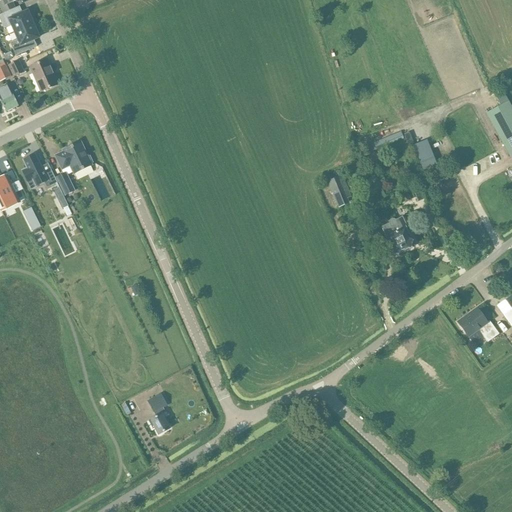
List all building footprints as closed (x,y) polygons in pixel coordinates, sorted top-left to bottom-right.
[(2,0),(3,1),(0,2),(0,5),(4,14),(13,10),(16,9),(13,3),(20,0),(2,0)] [(12,26),(15,33),(35,24),(31,15),(29,16),(28,12),(16,17),(13,10),(4,14),(0,15),(0,19),(4,29),(12,26)] [(35,24),(15,33),(18,40),(11,44),(16,57),(30,51),(27,44),(39,38),(38,35),(39,34),(35,24)] [(47,60),(30,68),(41,92),(58,85),(47,60)] [(18,62),(10,66),(14,77),(23,72),(18,62)] [(0,81),(11,77),(6,66),(0,68),(0,81)] [(11,92),(8,85),(0,89),(0,100),(0,101),(6,112),(18,106),(12,93),(12,92),(11,92)] [(510,158),(511,156),(511,107),(509,102),(504,93),(496,97),(500,106),(486,114),(510,158)] [(380,141),(377,142),(382,153),(406,143),(402,134),(383,142),(382,140),(380,141)] [(427,140),(413,146),(426,178),(444,170),(442,164),(437,165),(435,161),(427,140)] [(81,146),(76,145),(76,144),(62,151),(63,152),(55,156),(62,170),(70,166),(74,175),(92,166),(91,164),(93,163),(89,157),(88,158),(82,146),(81,146)] [(41,168),(34,156),(24,161),(28,169),(23,171),(28,182),(33,180),(36,186),(44,182),(47,187),(57,183),(48,165),(41,168)] [(369,160),(371,165),(379,162),(376,156),(369,160)] [(65,196),(74,191),(65,173),(56,178),(65,196)] [(7,176),(0,179),(0,202),(4,211),(20,203),(15,193),(22,190),(19,182),(12,185),(7,176)] [(333,194),(338,209),(349,204),(347,199),(351,198),(343,176),(327,183),(332,195),(333,194)] [(398,194),(403,204),(411,201),(405,190),(398,194)] [(399,245),(402,251),(408,248),(410,249),(412,241),(411,241),(405,228),(407,227),(402,217),(396,221),(395,220),(400,230),(395,233),(400,244),(399,245)] [(400,230),(395,220),(394,220),(392,219),(390,220),(389,222),(389,224),(381,228),(386,238),(394,255),(402,251),(399,245),(400,244),(395,233),(400,230)] [(511,295),(497,306),(511,327),(511,295)] [(468,338),(478,330),(487,343),(499,334),(489,321),(487,323),(477,309),(457,323),(468,338)] [(147,401),(156,417),(148,421),(152,429),(154,428),(159,435),(170,429),(162,415),(166,413),(164,409),(168,407),(161,394),(147,401)]
